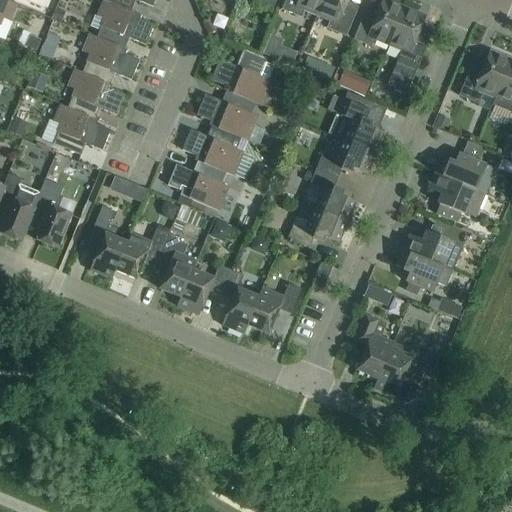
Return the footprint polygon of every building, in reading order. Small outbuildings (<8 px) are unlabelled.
[(0,0),(0,24),(2,20),(9,23),(16,6),(9,3),(0,0)] [(103,0),(103,1),(131,13),(135,1),(152,8),(155,0),(103,0)] [(253,0),(253,3),(272,11),(276,0),(253,0)] [(316,17),(323,0),(285,0),(281,10),(301,18),(304,11),(316,17)] [(348,0),(323,0),(316,17),(329,22),(326,29),(346,37),(355,14),(344,10),(348,0)] [(375,41),(388,47),(404,8),(384,0),(382,0),(373,22),(363,17),(353,40),(373,48),(375,41)] [(96,39),(124,51),(129,40),(145,46),(153,26),(139,20),(141,17),(131,13),(103,1),(96,17),(104,20),(96,39)] [(404,8),(388,47),(401,52),(398,59),(394,89),(393,89),(393,90),(406,95),(433,29),(423,25),(426,17),(404,8)] [(61,23),(65,13),(57,10),(53,20),(61,23)] [(36,52),(41,41),(29,36),(25,48),(36,52)] [(126,52),(124,51),(96,39),(89,36),(82,53),(89,56),(81,74),(109,86),(114,75),(131,82),(139,61),(125,55),(126,52)] [(274,60),(280,47),(282,41),(270,36),(262,55),(274,60)] [(495,99),(511,61),(489,52),(480,74),(469,70),(458,97),(478,105),(482,94),(495,99)] [(226,92),(250,102),(262,107),(272,83),(261,78),(267,64),(241,54),(236,68),(235,68),(219,61),(211,81),(225,87),(223,91),(226,92)] [(511,61),(495,99),(492,106),(511,114),(511,61)] [(334,69),(321,63),(315,78),(328,83),(334,69)] [(67,109),(95,121),(100,110),(116,117),(124,96),(110,91),(112,87),(109,86),(81,74),(74,71),(67,88),(75,91),(67,109)] [(364,97),(370,83),(343,72),(337,86),(364,97)] [(316,82),(311,95),(324,100),(329,87),(316,82)] [(204,96),(196,116),(210,122),(209,126),(211,127),(241,140),(247,142),(257,118),(245,113),(250,102),(226,92),(221,103),(204,96)] [(342,141),(375,155),(384,134),(370,128),(372,124),(362,120),(366,111),(344,101),(338,116),(350,121),(342,141)] [(97,122),(95,121),(67,109),(60,106),(53,123),(60,126),(52,145),(80,157),(85,145),(101,152),(110,131),(96,126),(97,122)] [(438,116),(434,127),(446,132),(450,121),(438,116)] [(14,118),(8,133),(20,138),(26,123),(14,118)] [(237,150),(241,140),(211,127),(207,138),(190,131),(181,151),(196,157),(194,161),(242,181),(252,157),(237,150)] [(511,141),(508,140),(501,155),(511,159),(511,141)] [(375,155),(342,141),(333,161),(321,156),(315,170),(338,180),(341,171),(351,175),(353,170),(366,176),(375,155)] [(434,175),(485,195),(495,170),(458,155),(454,164),(441,158),(434,175)] [(218,212),(228,188),(175,166),(167,186),(181,192),(179,196),(192,202),(218,212)] [(313,210),(346,224),(355,203),(341,197),(343,192),(334,188),(338,180),(315,170),(310,184),(322,189),(313,210)] [(39,194),(18,185),(21,180),(7,174),(6,177),(2,187),(3,188),(0,195),(0,221),(2,223),(0,227),(0,234),(19,243),(22,235),(27,224),(39,194)] [(485,195),(434,175),(428,191),(441,196),(437,205),(440,206),(436,216),(457,225),(461,215),(475,220),(485,195)] [(39,194),(27,224),(22,235),(55,249),(70,215),(57,210),(62,198),(59,196),(62,188),(44,181),(39,194)] [(266,193),(244,184),(238,197),(261,207),(266,193)] [(189,208),(192,202),(179,196),(176,203),(189,208)] [(172,222),(178,208),(164,202),(160,211),(164,219),(172,222)] [(346,224),(313,210),(301,205),(287,239),(309,249),(313,240),(322,244),(324,239),(338,245),(346,224)] [(126,244),(125,243),(113,238),(116,230),(108,227),(114,213),(102,208),(88,242),(99,247),(89,271),(111,281),(115,272),(114,272),(126,244)] [(431,226),(428,234),(438,237),(441,230),(431,226)] [(158,261),(168,235),(156,230),(150,243),(129,234),(125,243),(126,244),(114,272),(115,272),(136,281),(146,256),(158,261)] [(402,252),(452,273),(463,248),(438,237),(428,234),(426,232),(422,241),(409,236),(402,252)] [(180,240),(168,235),(158,261),(169,266),(159,290),(180,299),(192,271),(193,271),(196,262),(187,258),(192,246),(180,241),(180,240)] [(452,273),(402,252),(396,268),(409,274),(405,282),(432,294),(436,286),(445,290),(452,273)] [(321,264),(311,287),(322,292),(332,268),(321,264)] [(220,297),(231,272),(218,266),(213,280),(193,271),(192,271),(180,299),(176,308),(198,317),(208,292),(220,297)] [(231,272),(220,297),(231,302),(221,326),(243,336),(247,327),(247,326),(258,298),(237,290),(243,277),(231,272)] [(416,297),(420,289),(408,284),(405,292),(416,297)] [(247,326),(247,327),(268,335),(278,311),(290,316),(301,290),(288,285),(282,298),(261,289),(258,298),(247,326)] [(451,304),(446,316),(457,320),(462,308),(451,304)] [(377,380),(377,381),(393,344),(372,335),(377,322),(365,317),(354,342),(366,347),(356,372),(377,380)] [(413,352),(393,344),(377,381),(377,380),(373,389),(395,398),(403,379),(419,385),(431,355),(414,348),(413,352)]
